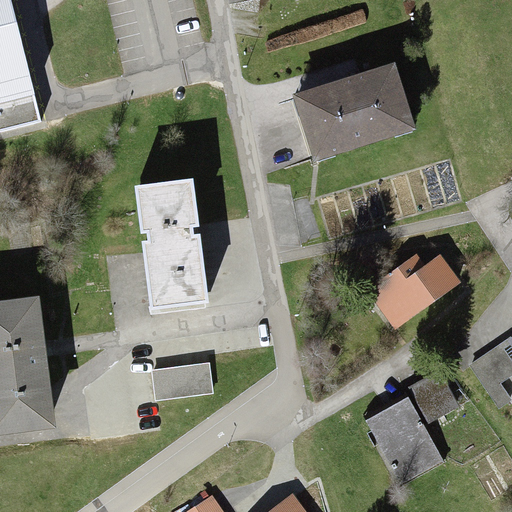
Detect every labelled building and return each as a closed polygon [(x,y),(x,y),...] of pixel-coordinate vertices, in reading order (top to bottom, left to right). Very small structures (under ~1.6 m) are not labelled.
[(0,0),(0,137),(41,127),(9,0),(0,0)] [(396,69),(301,95),(318,154),(412,127),(396,69)] [(196,178),(141,184),(154,307),(210,301),(196,178)] [(431,250),(369,295),(396,331),(457,286),(431,250)] [(41,298),(0,302),(0,422),(54,417),(41,298)] [(511,339),(469,366),(499,413),(511,405),(511,404),(500,385),(511,378),(511,339)] [(210,369),(154,373),(156,398),(212,395),(210,369)] [(416,396),(366,422),(399,485),(441,464),(421,426),(459,406),(442,372),(412,388),(416,396)] [(300,511),(289,497),(270,511),(300,511)] [(224,511),(215,498),(195,511),(224,511)]
